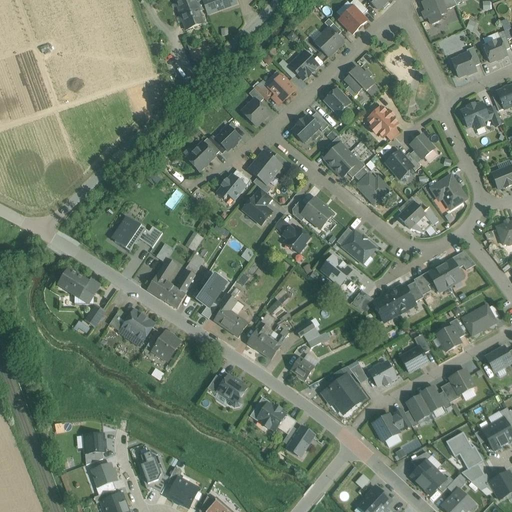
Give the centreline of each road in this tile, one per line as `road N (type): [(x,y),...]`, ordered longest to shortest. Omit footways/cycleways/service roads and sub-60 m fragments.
road 1 (unclassified): [(347,439),(305,402),(45,234)]
road 2 (unclassified): [(45,234),(277,0)]
road 3 (residential): [(267,132),(386,234),(429,248),(462,234)]
road 4 (residential): [(347,439),(383,401),(511,331)]
road 5 (residential): [(398,7),(267,132)]
